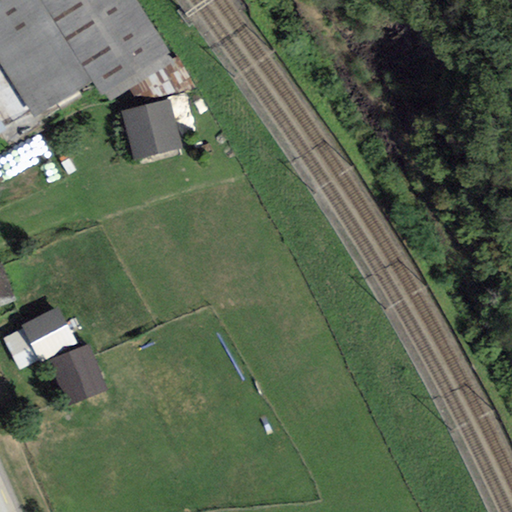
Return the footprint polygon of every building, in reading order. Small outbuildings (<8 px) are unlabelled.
[(110,94),(161,61),(122,0),(0,0),(0,56),(37,115),(98,76),(110,94)] [(169,101),(122,112),(134,160),(181,149),(169,101)] [(1,263),(0,263),(0,306),(16,301),(1,263)] [(19,369),(38,359),(39,362),(77,343),(59,307),(21,326),(23,330),(4,338),(19,369)] [(88,345),(51,360),(69,405),(107,390),(88,345)]
